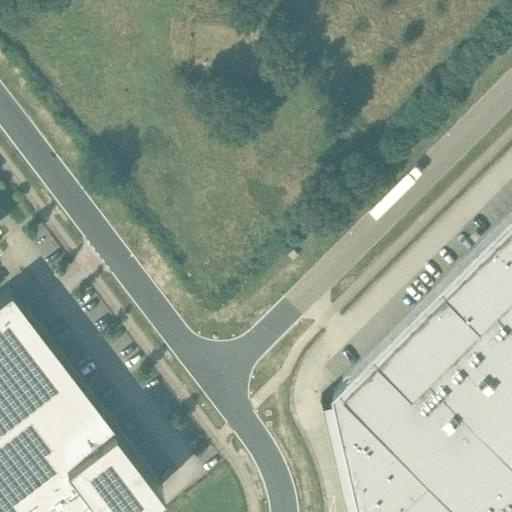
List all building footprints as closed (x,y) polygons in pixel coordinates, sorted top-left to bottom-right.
[(511,58),(508,55),(472,94),(480,102),(511,66),(511,58)] [(425,140),(394,175),(400,180),(431,146),(425,140)] [(322,393),(321,393),(346,501),(347,509),(347,511),(511,511),(511,212),(431,293),(334,390),(336,399),(324,401),(322,393)] [(37,300),(46,293),(29,270),(15,280),(20,286),(25,282),(37,300)] [(0,291),(0,511),(60,511),(89,490),(105,511),(126,511),(162,485),(9,285),(0,291)]
